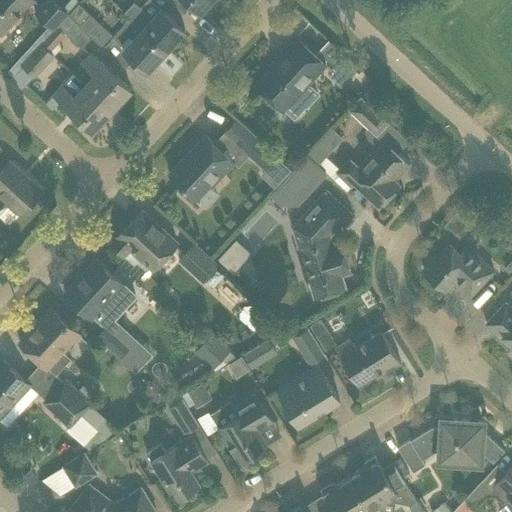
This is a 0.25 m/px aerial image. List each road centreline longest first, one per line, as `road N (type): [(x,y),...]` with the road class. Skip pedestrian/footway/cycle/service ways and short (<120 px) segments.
road 1 (residential): [(218,511),(461,363)]
road 2 (residential): [(461,363),(405,304),(394,281),(416,223),(486,151)]
road 3 (residential): [(280,0),(104,183)]
road 4 (residential): [(486,151),(325,0)]
road 5 (residential): [(104,183),(0,294)]
road 6 (residential): [(104,183),(0,91)]
